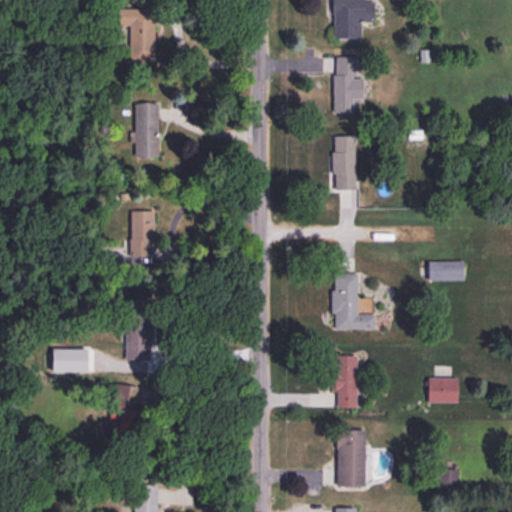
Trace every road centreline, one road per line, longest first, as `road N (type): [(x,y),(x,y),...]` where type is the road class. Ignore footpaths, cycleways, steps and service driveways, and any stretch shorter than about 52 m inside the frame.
road 1 (residential): [(262,511),(257,0)]
road 2 (residential): [(263,233),(412,235)]
